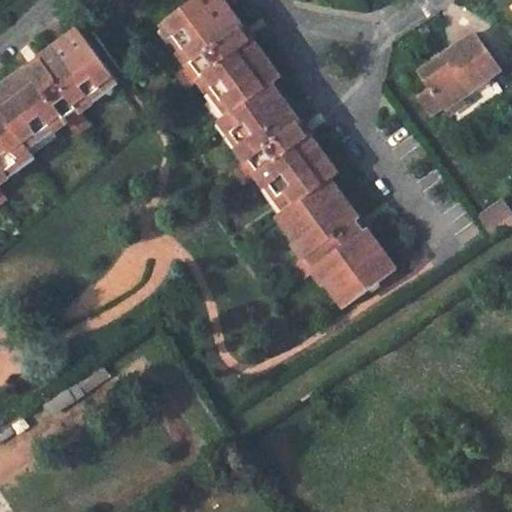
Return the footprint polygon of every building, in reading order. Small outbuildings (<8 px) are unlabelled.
[(332,173),(266,84),(276,78),(217,0),(189,0),(153,27),(182,67),(170,75),(182,91),(194,81),(221,117),(209,126),(237,162),(224,172),(235,187),(249,177),(277,215),(269,221),(296,257),(285,264),(295,280),(306,271),(334,309),(390,267),(324,179),(332,173)] [(116,81),(76,27),(0,83),(0,199),(4,197),(0,191),(0,182),(33,157),(27,148),(62,121),(71,133),(85,122),(77,111),(116,81)] [(498,71),(472,33),(431,62),(416,72),(426,87),(413,95),(427,116),(440,106),(442,109),(457,99),(498,71)] [(416,72),(431,62),(422,50),(407,60),(416,72)] [(426,87),(416,72),(403,82),(413,95),(426,87)] [(457,99),(442,109),(448,118),(463,108),(457,99)] [(511,210),(503,197),(477,214),(492,236),(511,222),(511,210)]
